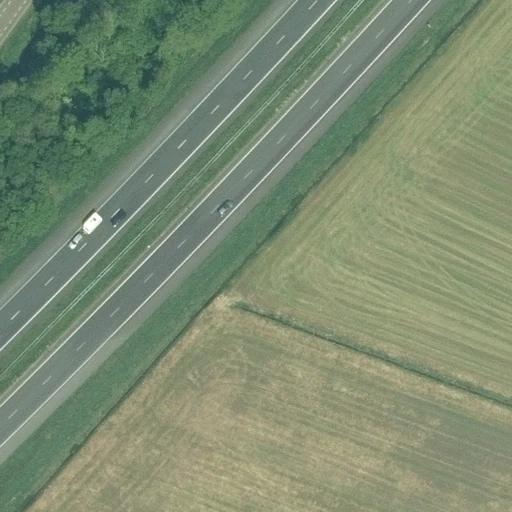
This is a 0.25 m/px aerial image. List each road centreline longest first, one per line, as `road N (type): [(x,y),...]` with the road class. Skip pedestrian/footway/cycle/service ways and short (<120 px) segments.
road 1 (motorway): [(0,427),(411,0)]
road 2 (motorway): [(317,0),(0,330)]
